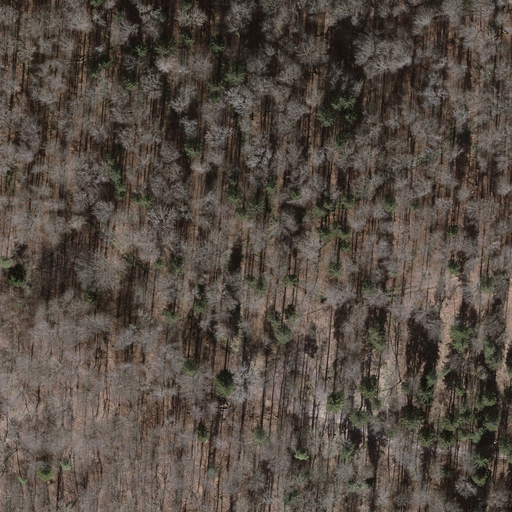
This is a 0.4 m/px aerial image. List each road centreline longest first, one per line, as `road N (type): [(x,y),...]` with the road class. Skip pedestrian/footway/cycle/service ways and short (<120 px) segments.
road 1 (track): [(511,458),(407,443),(322,410),(318,376),(293,357),(253,356),(276,397)]
road 2 (track): [(238,251),(282,222),(343,203),(511,102)]
road 3 (track): [(197,314),(115,245),(103,209)]
